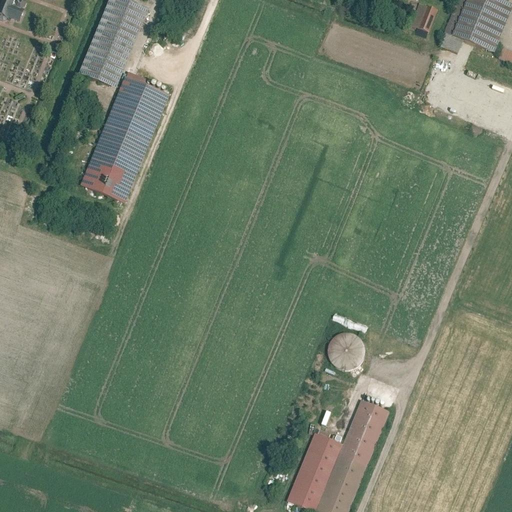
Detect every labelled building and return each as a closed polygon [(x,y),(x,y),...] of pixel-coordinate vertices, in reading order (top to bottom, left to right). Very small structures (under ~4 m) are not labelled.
[(13,3),(4,0),(1,0),(0,3),(0,14),(20,22),(24,12),(11,7),(13,3)] [(148,10),(124,0),(109,0),(79,75),(116,91),(148,10)] [(494,54),(511,8),(511,6),(496,0),(458,0),(445,34),(494,54)] [(438,11),(419,4),(410,27),(429,34),(438,11)] [(511,51),(502,48),(498,59),(511,64),(511,51)] [(167,96),(124,78),(81,184),(124,201),(167,96)] [(347,336),(343,334),(337,333),(330,334),(327,335),(323,339),(319,346),(318,353),(322,361),(326,366),(333,368),(339,368),(345,366),(347,365),(351,360),(354,354),(354,348),(351,341),(347,336)] [(336,511),(378,410),(351,399),(333,443),(304,432),(276,499),(307,511),(336,511)]
